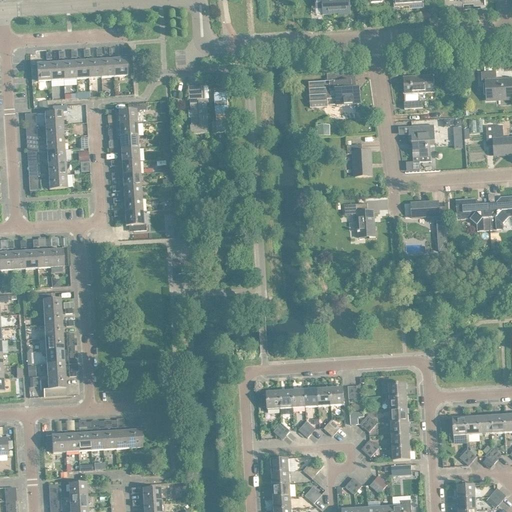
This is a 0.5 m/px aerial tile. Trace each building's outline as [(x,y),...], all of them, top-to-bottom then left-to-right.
[(339,13),(339,14),(350,14),(349,0),(316,0),(317,5),(318,5),(318,8),(324,8),(324,14),(339,13)] [(370,0),(370,2),(383,2),(382,0),(394,0),(395,8),(397,7),(397,6),(410,5),(410,8),(424,8),(423,0),(370,0)] [(432,13),(422,14),(422,21),(432,20),(432,13)] [(126,58),(114,59),(115,77),(127,76),(128,76),(127,58),(126,58)] [(114,59),(101,60),(102,78),(115,77),(114,59)] [(101,60),(89,61),(90,78),(102,78),(101,60)] [(89,61),(76,62),(77,79),(90,78),(89,61)] [(64,62),(51,63),(52,81),(65,80),(64,62)] [(76,62),(64,62),(65,80),(77,79),(76,62)] [(52,81),(51,63),(38,64),(39,82),(40,82),(52,81)] [(487,83),(488,100),(511,98),(511,82),(511,81),(497,81),(497,72),(499,72),(499,71),(482,72),(482,83),(487,83)] [(404,77),(405,94),(435,92),(434,75),(404,77)] [(349,81),(309,83),(310,107),(327,106),(326,98),(336,98),(336,105),(361,103),(361,88),(350,88),(349,81)] [(207,103),(210,103),(210,91),(205,91),(204,86),(189,87),(190,100),(191,100),(191,111),(189,111),(190,118),(192,118),(192,126),(191,126),(192,135),(209,134),(207,103)] [(210,89),(210,91),(210,103),(215,103),(216,122),(213,123),(214,133),(230,133),(228,88),(210,89)] [(120,112),(121,125),(138,124),(137,111),(138,111),(138,110),(129,111),(119,112),(120,112)] [(46,113),(47,126),(64,125),(63,112),(64,112),(54,112),(46,113)] [(121,125),(121,137),(139,136),(138,124),(121,125)] [(47,126),(47,139),(65,137),(64,125),(47,126)] [(330,125),(318,125),(318,136),(331,136),(330,125)] [(432,162),(431,146),(436,146),(435,125),(409,127),(409,135),(412,134),(414,163),(432,162)] [(486,126),(488,146),(495,146),(495,156),(511,154),(511,138),(504,139),(503,125),(486,126)] [(121,137),(122,150),(140,149),(139,136),(121,137)] [(47,139),(48,151),(66,150),(65,137),(47,139)] [(354,154),(355,177),(372,176),(371,152),(363,152),(362,145),(348,146),(348,154),(354,154)] [(122,150),(123,162),(140,161),(140,149),(122,150)] [(48,151),(49,164),(67,163),(66,150),(48,151)] [(123,162),(124,175),(141,174),(140,161),(123,162)] [(49,164),(50,176),(67,175),(67,163),(49,164)] [(124,175),(124,188),(142,186),(141,174),(124,175)] [(67,175),(50,176),(51,189),(50,189),(68,188),(67,175)] [(124,188),(125,200),(143,199),(142,186),(124,188)] [(502,204),(489,205),(491,231),(503,230),(503,223),(509,217),(511,216),(511,196),(501,197),(502,204)] [(125,200),(126,213),(144,212),(143,199),(125,200)] [(491,231),(489,205),(476,205),(476,199),(456,200),(457,207),(463,207),(463,213),(457,213),(457,220),(471,219),(477,225),(478,232),(491,231)] [(446,221),(445,207),(439,207),(439,201),(412,203),(413,218),(440,217),(440,221),(446,221)] [(359,233),(359,238),(376,237),(374,211),(368,211),(368,204),(345,205),(345,215),(358,215),(359,231),(358,231),(358,233),(359,233)] [(144,212),(126,213),(127,225),(127,226),(134,225),(135,232),(148,231),(148,224),(145,225),(145,224),(144,224),(144,212)] [(448,250),(446,221),(440,221),(437,221),(439,251),(448,250)] [(63,250),(50,250),(51,268),(64,267),(63,249),(63,250)] [(50,250),(38,251),(39,269),(51,268),(50,250)] [(38,251),(25,252),(26,270),(39,269),(38,251)] [(25,252),(13,253),(14,270),(26,270),(25,252)] [(13,253),(0,253),(1,271),(14,270),(13,253)] [(44,301),(45,313),(62,312),(61,300),(62,300),(62,299),(44,300),(44,301)] [(45,313),(45,326),(63,325),(62,312),(45,313)] [(45,326),(46,339),(64,337),(63,325),(45,326)] [(46,339),(47,351),(65,350),(64,337),(46,339)] [(47,351),(48,364),(65,363),(65,350),(47,351)] [(48,364),(48,376),(66,375),(65,363),(48,364)] [(66,375),(48,376),(49,389),(45,389),(45,397),(67,396),(66,375)] [(37,378),(30,378),(31,388),(37,388),(37,387),(39,386),(38,380),(37,379),(37,378)] [(389,384),(390,398),(407,396),(407,383),(389,384)] [(330,388),(318,389),(319,407),(331,406),(330,388)] [(343,388),(330,388),(331,406),(344,405),(343,388)] [(318,389),(305,390),(306,408),(319,407),(318,389)] [(305,390),(293,391),(294,408),(306,408),(305,390)] [(281,409),(280,391),(267,392),(268,407),(268,410),(281,409)] [(293,391),(280,391),(281,409),(294,408),(293,391)] [(267,392),(259,393),(259,397),(263,397),(263,407),(268,407),(267,392)] [(390,398),(390,410),(408,409),(407,396),(390,398)] [(356,404),(354,409),(359,413),(361,413),(364,408),(356,404)] [(390,410),(391,423),(409,422),(408,409),(390,410)] [(359,413),(351,413),(351,425),(359,425),(359,418),(365,417),(364,412),(361,413),(359,413)] [(504,415),(491,416),(492,434),(505,433),(504,415)] [(361,425),(365,429),(373,420),(369,416),(361,425)] [(491,416),(479,417),(480,435),(492,434),(491,416)] [(479,417),(466,418),(467,435),(480,435),(479,417)] [(467,435),(466,418),(447,419),(448,431),(454,431),(454,436),(467,435)] [(332,420),(328,424),(337,432),(341,428),(332,420)] [(373,420),(365,429),(369,433),(378,424),(373,420)] [(307,421),(303,426),(312,434),(316,429),(307,421)] [(391,423),(392,435),(410,434),(409,422),(391,423)] [(282,423),(278,427),(287,435),(291,431),(282,423)] [(337,432),(328,424),(324,429),(333,437),(337,432)] [(312,434),(303,426),(299,430),(308,438),(312,434)] [(287,435),(278,427),(274,432),(283,440),(287,435)] [(141,430),(129,431),(130,449),(142,448),(143,448),(142,430),(141,430)] [(129,431),(116,432),(117,449),(130,449),(129,431)] [(116,432),(103,433),(105,450),(117,449),(116,432)] [(91,433),(78,434),(79,452),(92,451),(91,433)] [(103,433),(91,433),(92,451),(105,450),(103,433)] [(78,434),(66,435),(67,453),(79,452),(78,434)] [(392,435),(393,448),(410,447),(410,434),(392,435)] [(67,453),(66,435),(53,436),(53,435),(53,436),(47,436),(48,452),(54,452),(54,454),(54,453),(67,453)] [(7,439),(0,438),(0,456),(8,456),(9,456),(7,438),(7,439)] [(362,450),(367,454),(374,445),(370,441),(362,450)] [(374,445),(367,454),(371,458),(379,449),(374,445)] [(410,447),(393,448),(393,461),(411,460),(410,447)] [(493,448),(490,452),(499,460),(502,456),(493,448)] [(468,449),(464,454),(473,462),(477,457),(468,449)] [(490,452),(486,457),(495,465),(499,460),(490,452)] [(473,462),(464,454),(460,458),(469,466),(473,462)] [(486,457),(482,461),(491,469),(495,465),(486,457)] [(271,460),(272,473),(290,472),(289,459),(271,460)] [(312,462),(308,466),(317,474),(321,470),(312,462)] [(412,465),(392,467),(392,477),(412,475),(412,465)] [(317,474),(308,466),(304,471),(313,479),(317,474)] [(272,473),(273,486),(291,484),(290,472),(272,473)] [(379,477),(375,481),(384,489),(388,485),(379,477)] [(354,478),(350,483),(359,491),(363,486),(354,478)] [(384,489),(375,481),(371,486),(380,494),(384,489)] [(70,485),(70,497),(88,496),(87,484),(87,483),(69,484),(69,485),(70,485)] [(359,491),(350,483),(346,487),(355,495),(359,491)] [(273,486),(274,498),(291,497),(291,484),(273,486)] [(458,486),(458,500),(476,498),(475,485),(458,486)] [(313,487),(309,492),(318,500),(322,495),(313,487)] [(143,490),(144,502),(162,501),(161,489),(161,488),(143,489),(143,490)] [(498,489),(494,493),(503,501),(507,497),(498,489)] [(318,500),(309,492),(305,496),(314,504),(318,500)] [(503,501),(494,493),(490,498),(499,506),(503,501)] [(70,497),(71,510),(89,509),(88,496),(70,497)] [(274,498),(275,511),(292,510),(291,497),(274,498)] [(458,500),(459,511),(460,511),(477,511),(476,498),(458,500)] [(393,507),(393,511),(411,511),(411,500),(393,502),(393,507)] [(144,502),(144,511),(162,511),(162,501),(144,502)]
